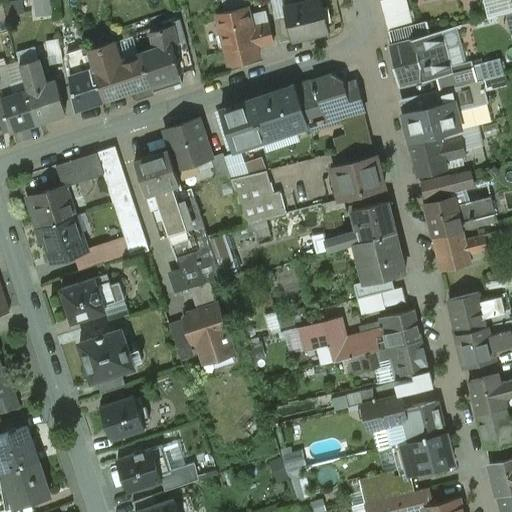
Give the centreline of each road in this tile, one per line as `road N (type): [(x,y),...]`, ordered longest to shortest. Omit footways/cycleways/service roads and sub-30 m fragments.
road 1 (residential): [(484,511),(368,44)]
road 2 (residential): [(0,165),(368,44)]
road 3 (residential): [(0,220),(97,511)]
